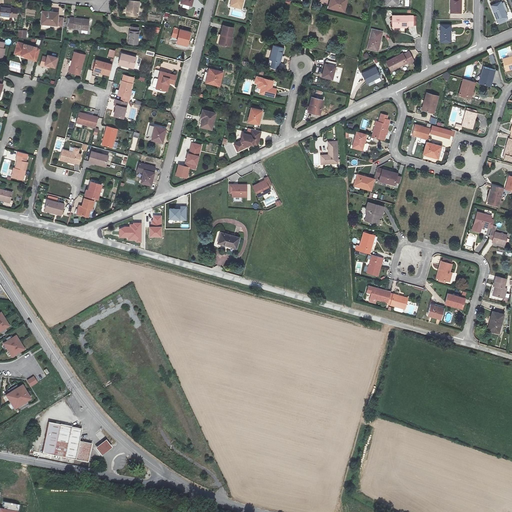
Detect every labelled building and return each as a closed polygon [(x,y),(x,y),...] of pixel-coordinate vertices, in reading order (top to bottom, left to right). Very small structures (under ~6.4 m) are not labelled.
[(140,1),(130,0),(129,8),(128,8),(128,15),(138,16),(140,1)] [(231,0),(230,7),(239,9),(241,0),(231,0)] [(346,0),(331,0),(332,0),(333,1),(331,8),(343,11),(346,0)] [(460,0),(450,0),(450,10),(460,10),(460,0)] [(500,0),(490,4),(496,19),(506,16),(500,0)] [(18,7),(0,5),(0,15),(17,17),(18,7)] [(57,27),(58,18),(58,12),(32,9),(31,22),(39,23),(39,25),(57,27)] [(413,15),(393,15),(393,26),(407,27),(408,25),(413,25),(413,15)] [(81,30),(88,31),(89,31),(90,20),(71,18),(70,29),(81,30)] [(451,23),(440,23),(440,40),(450,40),(451,23)] [(223,25),(220,35),(222,35),(220,44),(231,47),(234,38),(233,38),(235,28),(223,25)] [(138,44),(140,27),(130,26),(128,44),(138,44)] [(383,31),(373,29),(368,48),(378,51),(383,31)] [(186,45),(189,33),(181,31),(177,43),(186,45)] [(18,43),(16,52),(22,53),(22,56),(25,57),(24,62),(36,66),(40,51),(36,50),(36,49),(32,48),(33,47),(18,43)] [(284,49),(273,46),(269,61),(272,62),(270,68),(278,70),(279,64),(281,64),(284,49)] [(109,49),(107,57),(114,58),(116,50),(109,49)] [(407,62),(413,59),(409,52),(403,55),(402,52),(386,61),(390,70),(407,62)] [(79,76),(84,56),(74,53),(69,73),(79,76)] [(133,69),(136,58),(121,54),(118,64),(133,69)] [(41,66),(45,67),(46,65),(50,66),(55,68),(58,58),(48,55),(47,58),(43,57),(41,66)] [(511,70),(511,56),(502,59),(506,72),(511,70)] [(336,62),(326,59),(322,76),(332,79),(336,62)] [(100,73),(109,75),(112,65),(96,61),(93,72),(99,74),(100,73)] [(375,66),(362,73),(367,83),(380,76),(375,66)] [(484,66),(482,74),(483,74),(480,83),(490,86),(495,70),(484,66)] [(209,67),(208,72),(205,81),(219,85),(223,71),(209,67)] [(160,70),(158,79),(156,86),(155,88),(164,90),(166,82),(170,83),(174,85),(177,74),(160,70)] [(121,100),(129,103),(130,98),(129,97),(132,84),(134,78),(124,76),(122,81),(118,95),(122,97),(121,100)] [(272,81),(256,76),(253,84),(257,85),(256,88),(260,90),(259,93),(273,97),(275,89),(270,88),(272,81)] [(470,98),(475,82),(463,78),(458,94),(470,98)] [(434,112),(439,95),(428,92),(423,109),(434,112)] [(323,100),(312,97),(309,110),(315,112),(315,113),(320,114),(323,100)] [(123,119),(127,104),(115,101),(114,105),(116,106),(113,116),(123,119)] [(262,111),(251,108),(247,122),(258,124),(262,111)] [(217,113),(204,109),(201,121),(204,122),(202,126),(213,129),(217,113)] [(462,124),(462,125),(472,128),(476,112),(467,110),(462,124)] [(76,123),(95,128),(97,118),(79,113),(76,123)] [(377,121),(372,136),(384,139),(389,120),(380,117),(378,122),(377,121)] [(412,134),(428,139),(431,128),(416,124),(412,134)] [(118,129),(107,126),(102,146),(112,148),(118,129)] [(454,136),(455,131),(451,130),(451,131),(433,126),(431,133),(449,138),(450,135),(454,136)] [(166,130),(155,127),(151,141),(162,144),(166,130)] [(262,132),(252,129),(250,134),(243,132),(241,140),(234,143),(237,152),(248,147),(249,145),(254,146),(259,144),(262,132)] [(362,150),(367,135),(357,132),(353,147),(362,150)] [(427,141),(424,153),(438,158),(442,146),(427,141)] [(329,142),(329,155),(321,156),(322,165),(339,164),(338,142),(329,142)] [(195,169),(202,146),(192,143),(189,153),(187,153),(184,166),(189,167),(195,169)] [(81,155),(62,150),(60,160),(74,164),(74,163),(78,164),(81,155)] [(108,157),(91,153),(88,163),(105,167),(108,157)] [(155,158),(142,155),(141,161),(154,164),(155,158)] [(22,175),(24,176),(26,172),(28,162),(26,162),(27,158),(18,156),(16,160),(18,160),(15,171),(13,171),(12,177),(21,180),(22,175)] [(151,186),(154,173),(151,173),(153,166),(139,162),(136,173),(143,175),(140,184),(151,186)] [(187,177),(189,167),(184,166),(178,164),(176,175),(187,177)] [(378,168),(375,179),(388,182),(388,181),(396,183),(398,173),(378,168)] [(372,189),(375,179),(357,174),(355,182),(364,184),(363,187),(372,189)] [(273,185),(269,177),(265,178),(266,180),(253,186),(259,197),(267,193),(267,192),(271,190),(269,186),(273,185)] [(87,197),(97,200),(102,185),(91,183),(87,197)] [(247,184),(229,184),(229,192),(233,192),(233,196),(247,196),(247,184)] [(127,185),(125,191),(131,193),(133,187),(127,185)] [(504,188),(493,185),(488,202),(499,205),(504,188)] [(0,200),(11,203),(14,194),(0,189),(0,200)] [(92,210),(94,202),(84,199),(82,207),(80,206),(78,215),(87,217),(89,209),(92,210)] [(61,215),(64,205),(48,200),(45,212),(51,214),(51,212),(61,215)] [(380,214),(382,215),(384,206),(369,202),(366,210),(368,211),(365,220),(377,223),(379,217),(380,214)] [(180,208),(169,207),(169,219),(173,219),(173,220),(187,220),(187,206),(180,205),(180,208)] [(493,227),(493,225),(495,219),(491,218),(491,215),(478,211),(473,229),(481,231),(483,226),(488,227),(489,226),(493,227)] [(151,220),(151,226),(162,226),(162,215),(153,215),(153,220),(151,220)] [(125,226),(119,228),(119,238),(127,238),(127,240),(135,240),(135,243),(142,243),(142,222),(132,221),(132,223),(129,223),(129,226),(125,226)] [(162,235),(162,226),(151,226),(149,226),(149,235),(162,235)] [(508,235),(495,231),(492,230),(489,240),(505,245),(508,235)] [(359,250),(370,253),(375,234),(365,231),(359,250)] [(239,238),(221,233),(218,243),(236,248),(239,238)] [(378,275),(383,257),(372,254),(367,272),(378,275)] [(441,260),(439,269),(440,269),(438,279),(449,282),(452,272),(449,271),(452,263),(441,260)] [(494,285),(495,286),(497,286),(494,295),(504,298),(509,280),(496,276),(494,285)] [(371,297),(388,302),(390,293),(390,292),(374,287),(371,297)] [(390,293),(388,302),(387,303),(404,308),(407,298),(390,293)] [(465,298),(464,297),(461,296),(447,293),(445,303),(462,308),(465,298)] [(427,314),(440,318),(443,307),(430,304),(427,314)] [(492,311),(489,321),(491,322),(489,331),(498,333),(503,315),(492,311)] [(1,312),(0,312),(0,331),(10,325),(1,312)] [(16,335),(4,343),(12,356),(25,349),(16,335)] [(34,376),(28,380),(31,386),(38,382),(34,376)] [(22,385),(6,395),(14,408),(31,398),(22,385)] [(82,428),(51,421),(45,453),(89,462),(93,443),(80,441),(82,428)] [(101,456),(113,448),(107,440),(96,447),(101,456)]
